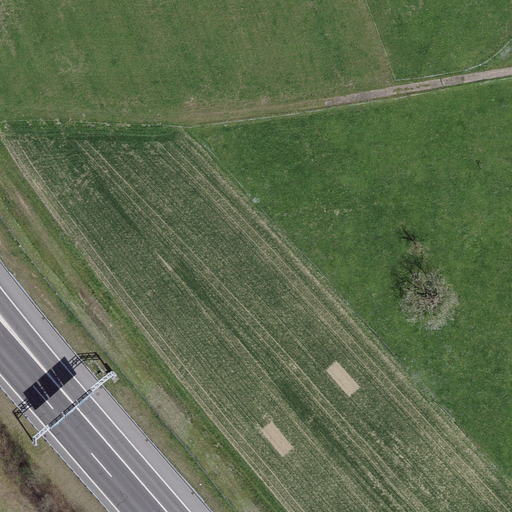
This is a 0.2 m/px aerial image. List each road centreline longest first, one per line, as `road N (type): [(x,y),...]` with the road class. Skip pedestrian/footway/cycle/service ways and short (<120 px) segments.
road 1 (motorway): [(156,511),(71,414)]
road 2 (motorway): [(71,414),(0,308)]
